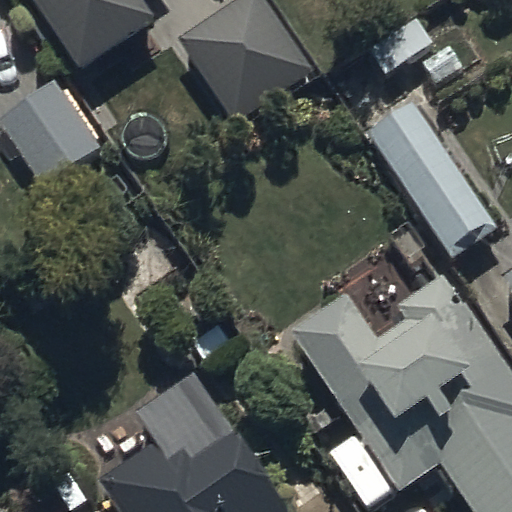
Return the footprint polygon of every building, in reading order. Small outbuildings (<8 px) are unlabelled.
[(33,0),(80,68),(153,19),(140,0),(33,0)] [(267,0),(230,0),(177,37),(237,123),(315,69),(267,0)] [(54,79),(0,114),(0,125),(42,189),(101,151),(54,79)] [(412,112),(366,144),(451,268),(497,236),(412,112)] [(345,312),(293,345),(350,433),(319,454),(355,510),(387,489),(398,506),(440,479),(461,511),(511,511),(511,379),(448,280),(395,313),(408,333),(373,356),(345,312)] [(100,489),(106,498),(115,511),(283,511),(201,388),(141,428),(157,452),(100,489)]
